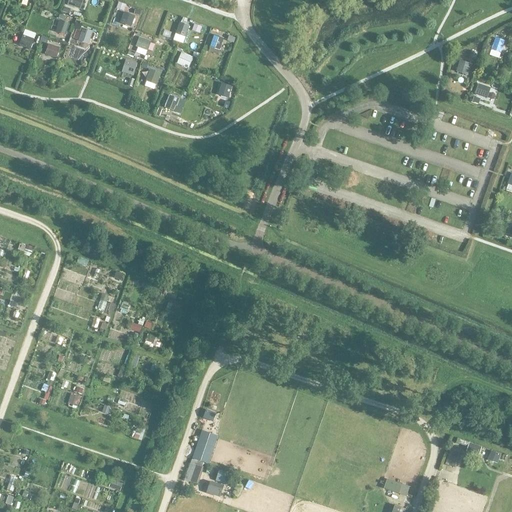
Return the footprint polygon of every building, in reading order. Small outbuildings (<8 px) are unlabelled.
[(69,0),(68,6),(80,10),(83,0),(69,0)] [(125,12),(121,23),(131,27),(136,16),(125,12)] [(70,23),(60,20),(56,32),(66,35),(70,23)] [(190,25),(181,22),(177,34),(186,37),(190,25)] [(84,29),(80,42),(88,45),(92,32),(84,29)] [(31,50),(34,39),(23,35),(19,46),(31,50)] [(220,51),(224,39),(214,35),(210,47),(220,51)] [(152,41),(140,37),(137,47),(149,51),(152,41)] [(502,53),(505,42),(495,38),(491,49),(502,53)] [(60,48),(49,44),(45,55),(56,59),(60,48)] [(192,58),(182,54),(178,63),(188,67),(192,58)] [(131,76),(133,70),(135,70),(138,63),(126,60),(122,73),(131,76)] [(471,64),(460,60),(456,72),(468,75),(471,64)] [(151,70),(146,82),(157,86),(161,74),(151,70)] [(475,96),(486,100),(490,88),(480,84),(475,96)] [(220,98),(221,95),(228,98),(231,89),(219,85),(215,96),(220,98)] [(174,111),(176,106),(177,107),(180,99),(169,95),(164,108),(174,111)] [(201,453),(198,462),(204,464),(213,438),(207,436),(201,453)] [(470,443),(468,449),(479,453),(481,447),(470,443)] [(446,464),(455,468),(461,450),(451,447),(446,464)] [(491,451),(488,460),(497,463),(499,460),(504,461),(505,457),(500,455),(500,454),(491,451)] [(204,464),(198,462),(197,465),(191,463),(185,480),(197,484),(204,464)] [(228,482),(231,475),(218,470),(215,480),(221,482),(222,479),(228,482)] [(386,482),(384,488),(407,495),(409,490),(386,482)] [(211,484),(208,492),(220,496),(224,486),(218,484),(217,486),(211,484)]
